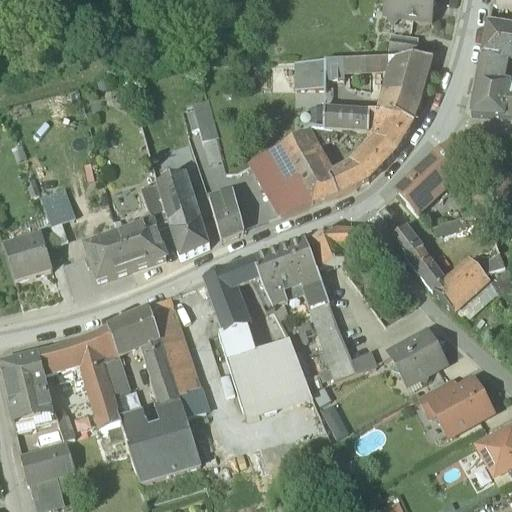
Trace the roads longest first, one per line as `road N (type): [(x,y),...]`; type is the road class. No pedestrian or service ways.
road 1 (residential): [(0,339),(93,316),(354,217)]
road 2 (residential): [(511,389),(416,299),(354,217)]
road 3 (residential): [(354,217),(407,185),(447,127)]
road 4 (residential): [(447,127),(479,0)]
